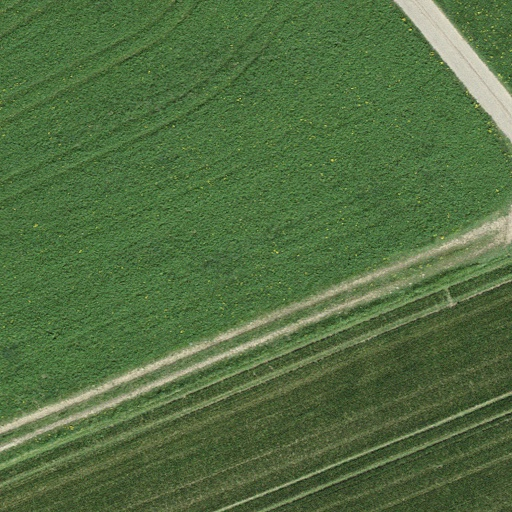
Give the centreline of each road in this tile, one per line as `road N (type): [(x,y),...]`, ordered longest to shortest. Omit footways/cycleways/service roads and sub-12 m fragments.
road 1 (track): [(511,226),(0,440)]
road 2 (track): [(511,121),(410,0)]
